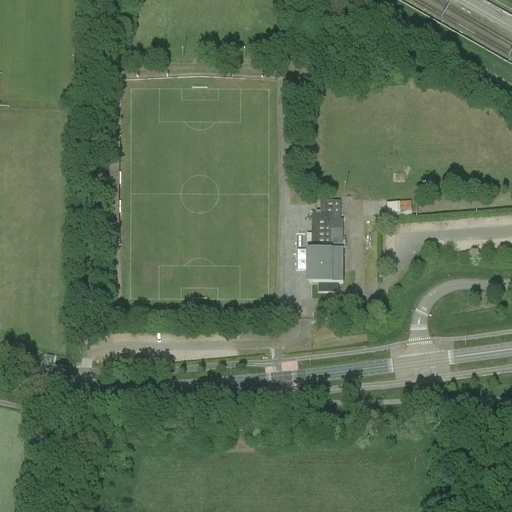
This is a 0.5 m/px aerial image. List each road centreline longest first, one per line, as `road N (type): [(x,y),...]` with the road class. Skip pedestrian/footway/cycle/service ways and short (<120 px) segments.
road 1 (primary): [(0,370),(52,385),(127,389),(422,361)]
road 2 (track): [(87,372),(97,0)]
road 3 (unclassified): [(422,361),(419,319),(435,294),(458,285),(511,285)]
